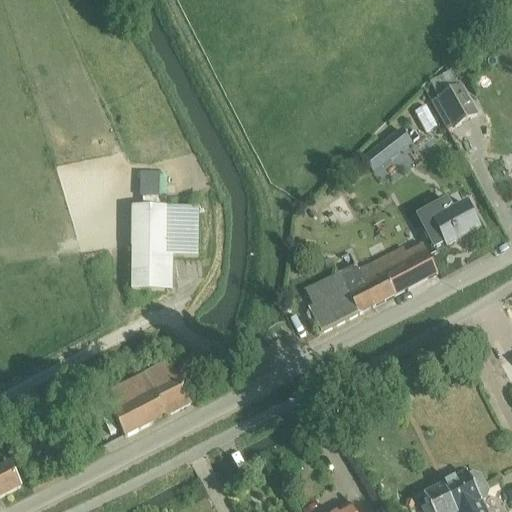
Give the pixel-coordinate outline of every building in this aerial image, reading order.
[(438,102),(455,131),(476,119),(460,90),(438,102)] [(382,147),(363,162),(375,176),(393,161),(382,147)] [(447,202),(416,219),(434,251),(444,245),(446,249),(480,231),(467,207),(453,214),(447,202)] [(133,292),(165,292),(165,257),(198,258),(198,209),(145,208),(134,208),(133,292)] [(314,309),(310,311),(322,334),(436,276),(423,248),(400,259),(397,252),(358,272),(356,268),(306,294),(314,309)] [(507,355),(511,352),(511,339),(510,335),(500,339),(507,355)] [(103,397),(112,415),(124,439),(164,419),(162,414),(187,401),(173,374),(169,364),(103,397)] [(18,445),(20,449),(16,451),(21,461),(26,459),(29,464),(34,461),(32,456),(70,437),(64,425),(27,444),(25,441),(18,445)] [(0,469),(0,500),(21,489),(9,465),(0,469)] [(466,478),(442,490),(452,511),(483,511),(480,506),(485,504),(487,497),(480,481),(473,479),(468,481),(466,478)] [(452,511),(442,490),(424,499),(429,511),(452,511)]
